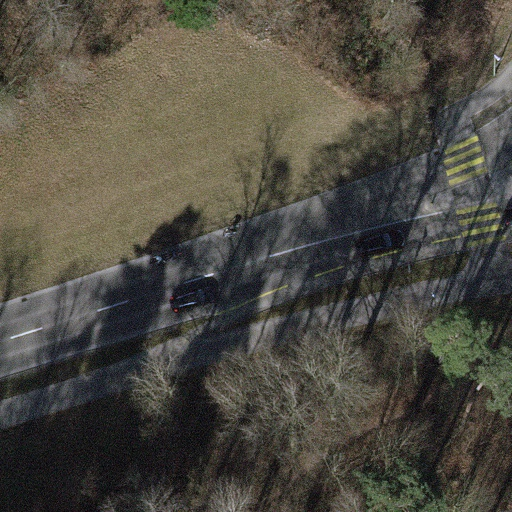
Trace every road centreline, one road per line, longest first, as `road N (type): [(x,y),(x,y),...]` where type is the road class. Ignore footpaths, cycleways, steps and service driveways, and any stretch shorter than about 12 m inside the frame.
road 1 (secondary): [(382,222),(0,341)]
road 2 (secondary): [(511,143),(382,222)]
road 3 (secondary): [(382,222),(511,217)]
